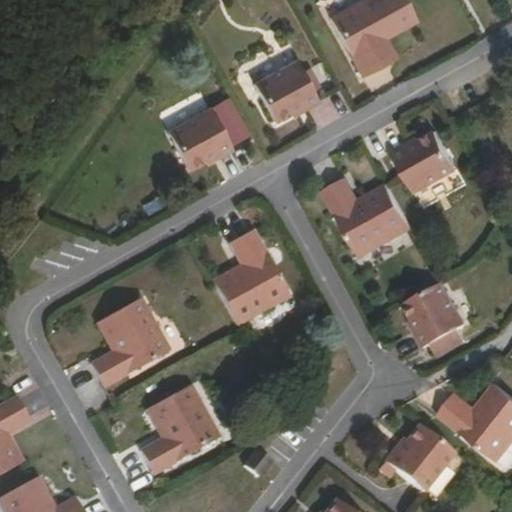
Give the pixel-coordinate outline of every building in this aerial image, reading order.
[(385,39),(387,43),(418,26),(403,0),(370,0),(331,22),(363,82),(387,69),(375,46),(385,39)] [(397,63),(387,43),(385,39),(375,46),(387,69),(397,63)] [(313,96),(303,77),(297,66),(256,89),(277,127),(293,118),(304,111),(307,115),(320,107),(313,96)] [(311,73),(303,77),(313,96),(320,91),(311,73)] [(199,91),(157,113),(164,127),(207,106),(199,91)] [(304,111),(293,118),(295,121),(307,115),(304,111)] [(218,159),(220,164),(234,156),(211,114),(169,138),(190,175),(206,166),(218,159)] [(410,153),(407,149),(394,157),(417,199),(459,175),(438,137),(423,146),(410,153)] [(420,142),(407,149),(410,153),(423,146),(420,142)] [(208,170),(220,164),(218,159),(206,166),(208,170)] [(414,233),(389,189),(360,204),(347,183),(325,196),(361,260),(414,233)] [(243,271),(214,286),(239,330),(290,302),(254,237),(231,249),(243,271)] [(432,350),(462,333),(467,329),(444,287),(406,308),(416,325),(423,336),(418,340),(425,353),(432,350)] [(143,304),(99,327),(115,357),(93,370),(106,393),(172,355),(143,304)] [(423,336),(416,325),(411,327),(418,340),(423,336)] [(469,346),(462,333),(432,350),(440,364),(469,346)] [(457,399),(441,420),(500,466),(511,450),(511,399),(498,388),(477,414),(457,399)] [(192,391),(148,415),(164,443),(142,455),(155,478),(220,442),(192,391)] [(0,409),(0,479),(26,465),(9,435),(30,422),(18,399),(0,409)] [(427,496),(457,457),(422,430),(410,443),(403,452),(399,450),(387,466),(398,475),(427,496)] [(403,452),(410,443),(406,441),(399,450),(403,452)] [(258,455),(246,470),(261,482),(273,468),(258,455)] [(398,475),(387,466),(382,472),(393,481),(398,475)] [(81,511),(78,511),(53,511),(56,510),(39,480),(0,501),(6,511),(81,511)] [(78,511),(81,511),(75,500),(56,510),(53,511),(78,511)] [(349,511),(338,503),(331,511),(349,511)]
